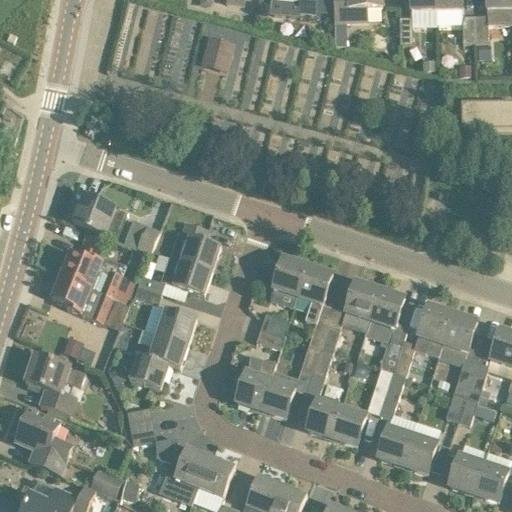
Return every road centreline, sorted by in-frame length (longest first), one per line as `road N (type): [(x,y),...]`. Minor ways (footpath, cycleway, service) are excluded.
road 1 (residential): [(409,511),(213,437),(202,424),(199,402),(265,219)]
road 2 (residential): [(265,219),(511,300)]
road 3 (residential): [(46,145),(265,219)]
road 4 (tertiary): [(0,300),(46,145)]
road 5 (tertiary): [(46,145),(75,0)]
